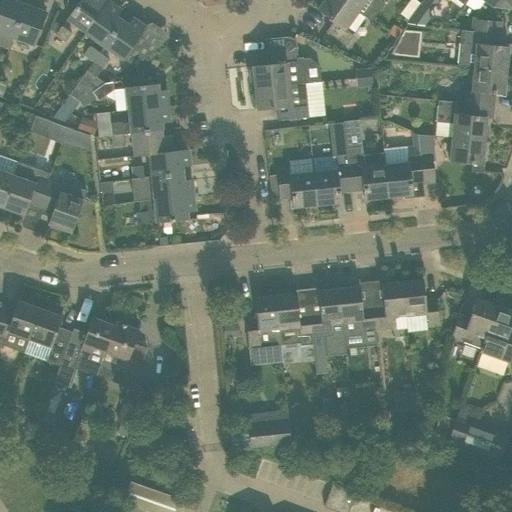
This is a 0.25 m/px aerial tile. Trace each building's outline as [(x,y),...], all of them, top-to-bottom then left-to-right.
[(0,31),(13,37),(24,5),(9,0),(0,0),(0,2),(0,31)] [(86,32),(108,1),(105,0),(79,0),(67,19),(86,32)] [(359,12),(341,0),(323,0),(317,10),(333,21),(326,31),(347,46),(354,36),(346,30),(359,12)] [(341,0),(359,12),(371,21),(384,2),(381,0),(341,0)] [(511,0),(483,0),(492,7),(511,8),(511,0)] [(105,45),(121,22),(115,18),(121,10),(108,1),(86,32),(105,45)] [(46,13),(24,5),(13,37),(35,44),(46,13)] [(127,26),(121,22),(105,45),(123,58),(145,28),(132,18),(127,26)] [(501,33),(502,21),(473,19),(471,31),(501,33)] [(65,41),(71,32),(61,26),(56,33),(55,34),(65,41)] [(406,28),(391,52),(419,55),(422,29),(406,28)] [(499,45),(501,33),(471,31),(462,30),(459,65),(473,67),(507,70),(509,46),(499,45)] [(296,39),(295,39),(288,37),(266,39),(267,53),(271,53),(272,64),(252,66),(252,68),(248,71),(249,82),(254,84),(255,88),(304,84),(301,58),(297,56),(296,39)] [(83,54),(93,61),(100,52),(90,45),(83,54)] [(93,61),(70,94),(79,101),(93,92),(105,83),(96,77),(103,68),(109,59),(100,52),(93,61)] [(504,95),(507,70),(473,67),(471,90),(465,89),(464,102),(494,105),(495,94),(504,95)] [(371,68),(356,68),(356,86),(372,85),(371,68)] [(114,90),(114,88),(112,81),(105,83),(93,92),(97,99),(98,100),(108,94),(114,90)] [(126,88),(129,110),(167,106),(166,90),(157,91),(157,84),(126,88)] [(277,108),(278,120),(308,118),(304,84),(255,88),(255,93),(251,96),(252,107),(257,109),(257,110),(277,108)] [(97,99),(93,92),(79,101),(84,108),(97,99)] [(493,118),(494,105),(464,102),(464,103),(439,101),(437,122),(453,123),(451,136),(485,140),(487,118),(493,118)] [(169,122),(167,106),(129,110),(132,133),(161,130),(161,123),(169,122)] [(334,122),(338,145),(362,141),(358,118),(334,122)] [(111,123),(112,135),(123,134),(122,121),(111,123)] [(61,144),(67,128),(61,126),(56,123),(50,139),(61,144)] [(91,151),(90,136),(67,128),(61,144),(84,151),(91,151)] [(162,137),(161,130),(132,133),(134,156),(150,154),(149,153),(172,151),(170,136),(162,137)] [(0,131),(0,206),(2,207),(18,162),(0,155),(0,142),(4,132),(0,131)] [(125,146),(123,134),(112,135),(113,147),(125,146)] [(418,135),(419,146),(423,184),(435,182),(433,161),(434,161),(432,136),(418,135)] [(485,140),(451,136),(449,161),(462,163),(482,165),(485,140)] [(411,185),(423,184),(419,146),(406,148),(407,157),(384,160),(388,197),(412,195),(411,185)] [(346,148),(348,162),(351,191),(363,190),(364,200),(388,197),(384,160),(384,153),(360,155),(359,147),(346,148)] [(188,149),(172,151),(149,153),(150,154),(152,177),(182,173),(181,166),(190,166),(188,149)] [(292,207),(316,205),(312,166),(311,158),(289,160),(290,168),(276,169),(280,199),(292,198),(292,207)] [(29,203),(39,207),(51,173),(50,173),(18,162),(2,207),(24,215),(29,203)] [(340,192),(351,191),(348,162),(312,166),(316,205),(341,202),(340,192)] [(132,166),(133,178),(143,177),(143,165),(132,166)] [(52,167),(50,173),(51,173),(39,207),(52,212),(48,224),(71,232),(83,200),(86,190),(63,182),(67,173),(52,167)] [(155,199),(193,195),(191,179),(183,180),(182,173),(152,177),(143,178),(143,177),(133,178),(135,202),(155,199)] [(101,181),(102,201),(121,200),(120,181),(101,181)] [(194,211),(193,195),(155,199),(157,222),(187,219),(186,212),(194,211)] [(138,224),(149,223),(148,211),(137,213),(138,224)] [(426,313),(427,325),(438,324),(436,299),(425,300),(423,279),(402,281),(406,315),(426,313)] [(383,304),(372,305),(375,331),(396,329),(394,316),(406,315),(402,281),(381,284),(383,304)] [(311,337),(312,337),(332,335),(331,322),(342,321),(339,288),(337,288),(337,283),(324,284),(324,290),(318,290),(320,311),(309,312),(311,337)] [(360,286),(339,288),(342,321),(343,333),(344,333),(344,335),(363,333),(363,332),(375,331),(372,305),(361,306),(360,286)] [(296,293),(276,295),(281,345),(300,343),(300,345),(313,344),(312,337),(311,337),(309,312),(298,314),(296,293)] [(249,348),(281,345),(276,295),(254,297),(257,318),(246,319),(249,348)] [(469,318),(459,314),(450,338),(480,349),(496,305),(476,298),(469,318)] [(0,344),(24,353),(29,339),(40,308),(18,300),(14,311),(1,306),(0,308),(0,344)] [(511,323),(511,310),(496,305),(480,349),(482,349),(481,352),(511,363),(511,358),(511,324),(511,325),(511,323)] [(40,308),(29,339),(24,353),(47,361),(60,366),(64,354),(72,331),(59,326),(62,316),(40,308)] [(105,357),(117,322),(116,321),(114,325),(92,317),(86,333),(73,328),(72,331),(64,354),(77,359),(74,368),(97,376),(104,356),(105,357)] [(224,336),(239,335),(238,321),(224,321),(224,336)] [(111,381),(115,369),(137,376),(147,348),(134,343),(139,329),(117,322),(105,357),(104,356),(97,376),(111,381)] [(135,413),(145,387),(134,384),(132,383),(131,388),(123,409),(135,413)] [(27,422),(8,415),(4,429),(22,435),(27,422)] [(509,435),(508,434),(457,416),(448,440),(500,459),(509,435)] [(251,447),(291,442),(289,423),(249,427),(251,447)] [(131,483),(126,507),(147,511),(173,511),(178,494),(131,483)] [(332,484),(325,503),(324,506),(338,511),(348,511),(356,493),(332,484)]
